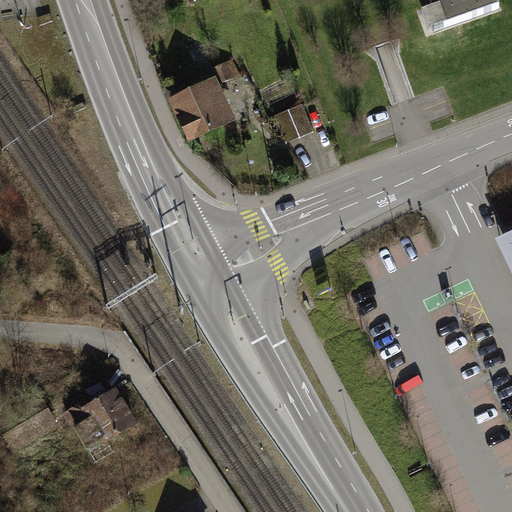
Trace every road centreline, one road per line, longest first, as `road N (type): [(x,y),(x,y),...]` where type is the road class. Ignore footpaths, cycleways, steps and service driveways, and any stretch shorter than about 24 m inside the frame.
road 1 (residential): [(204,272),(511,135)]
road 2 (secondary): [(204,272),(137,143),(87,0)]
road 3 (secondary): [(350,511),(204,272)]
road 4 (residential): [(239,511),(137,350)]
road 5 (unclassified): [(0,327),(137,350)]
